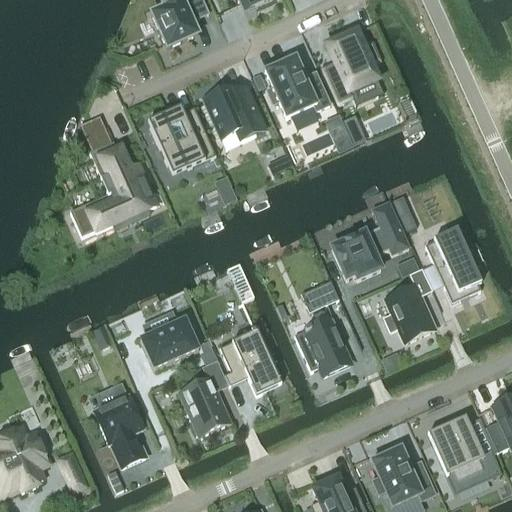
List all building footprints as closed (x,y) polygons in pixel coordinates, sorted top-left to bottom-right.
[(157,0),(163,12),(150,17),(166,52),(197,38),(191,26),(188,19),(205,11),(199,0),(157,0)] [(236,0),(243,13),(272,0),(271,0),(236,0)] [(336,74),(325,78),(338,107),(351,101),(349,96),(377,84),(370,68),(377,64),(371,49),(363,52),(355,36),(325,49),(336,74)] [(266,75),(264,76),(264,78),(265,77),(272,93),(266,95),(272,108),(278,106),(284,121),(285,123),(287,122),(313,110),(315,115),(329,109),(316,81),(305,86),(303,80),(302,81),(295,64),(294,62),(292,63),(293,63),(266,75)] [(224,94),(202,104),(218,140),(219,139),(220,143),(235,137),(239,146),(264,135),(245,92),(227,100),(224,94)] [(179,111),(146,126),(149,131),(166,170),(171,180),(186,174),(215,161),(193,113),(182,117),(179,111)] [(99,121),(88,125),(94,138),(104,134),(99,121)] [(106,200),(69,216),(80,242),(94,236),(95,237),(156,210),(140,174),(131,178),(120,153),(116,154),(112,146),(111,147),(90,156),(88,157),(100,183),(99,184),(106,200)] [(363,238),(330,253),(345,285),(354,281),(356,285),(379,274),(374,261),(388,255),(390,260),(408,252),(388,208),(371,215),(378,233),(364,239),(363,238)] [(409,217),(398,222),(404,237),(416,232),(409,217)] [(433,246),(424,250),(450,309),(479,296),(477,290),(480,288),(455,234),(432,244),(433,246)] [(421,274),(408,279),(414,291),(419,302),(431,296),(421,274)] [(329,286),(316,292),(324,311),(338,305),(329,286)] [(390,320),(382,323),(389,337),(397,334),(403,348),(404,348),(434,335),(419,302),(414,291),(384,305),(390,320)] [(332,324),(293,341),(309,377),(318,373),(322,381),(349,369),(338,345),(341,343),(332,324)] [(197,355),(183,325),(139,345),(152,375),(197,355)] [(111,349),(102,331),(91,336),(100,354),(111,349)] [(270,368),(276,365),(269,351),(264,353),(256,336),(254,336),(253,335),(250,336),(250,338),(219,352),(232,382),(244,377),(255,401),(280,390),(270,368)] [(202,357),(199,358),(204,370),(216,365),(207,346),(199,350),(202,357)] [(207,385),(178,398),(179,400),(198,442),(229,428),(214,395),(227,389),(217,365),(216,365),(204,370),(201,372),(207,385)] [(145,462),(134,438),(141,434),(127,402),(93,417),(107,449),(109,448),(120,473),(145,462)] [(497,428),(484,434),(496,459),(508,453),(511,461),(511,402),(490,413),(497,428)] [(463,425),(427,441),(453,499),(453,500),(456,498),(454,493),(484,479),(486,485),(500,479),(492,460),(490,455),(479,459),(463,425)] [(47,468),(34,438),(24,443),(19,432),(0,440),(0,502),(19,494),(21,497),(37,490),(35,486),(42,483),(37,473),(47,468)] [(372,465),(370,466),(370,468),(371,468),(377,483),(371,485),(377,499),(383,496),(390,511),(392,511),(393,511),(392,511),(418,500),(420,505),(434,499),(421,471),(410,476),(408,471),(407,471),(400,455),(400,453),(398,453),(398,454),(372,466),(372,465)] [(77,472),(70,458),(56,464),(63,478),(77,472)] [(115,476),(107,480),(114,494),(121,491),(115,476)] [(318,504),(310,507),(312,511),(365,511),(359,498),(348,503),(338,479),(312,490),(318,504)]
